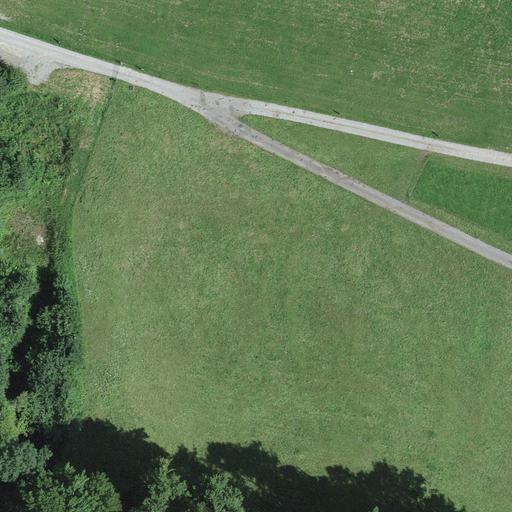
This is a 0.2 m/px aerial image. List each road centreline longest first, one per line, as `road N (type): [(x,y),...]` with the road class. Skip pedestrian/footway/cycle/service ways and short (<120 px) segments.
road 1 (track): [(511,161),(195,96),(0,34)]
road 2 (track): [(206,98),(238,129),(511,262)]
